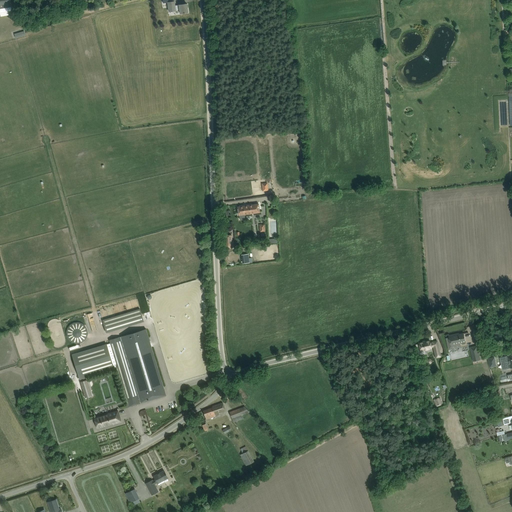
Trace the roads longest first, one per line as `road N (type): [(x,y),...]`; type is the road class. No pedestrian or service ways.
road 1 (unclassified): [(228,375),(218,321),(201,0)]
road 2 (unclassified): [(228,375),(511,305)]
road 3 (unclassified): [(67,475),(170,429),(228,375)]
